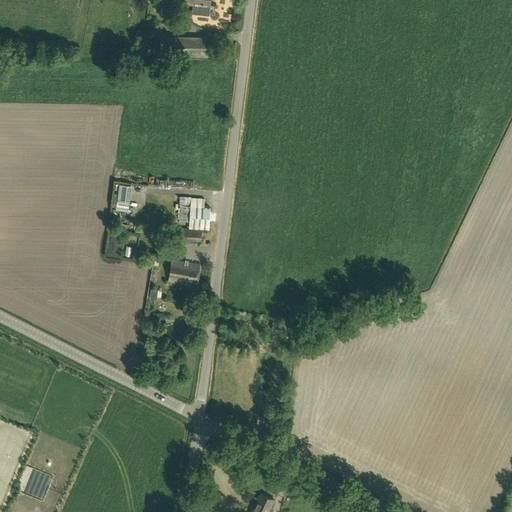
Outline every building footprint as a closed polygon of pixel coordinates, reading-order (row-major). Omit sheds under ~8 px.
[(209,8),(210,0),(184,0),(184,5),(193,6),(192,15),(206,16),(206,7),(209,8)] [(161,41),(162,54),(174,54),(207,55),(207,37),(174,37),(174,41),(161,41)] [(119,184),(117,200),(130,202),(132,185),(119,184)] [(204,206),(204,198),(191,197),(190,206),(180,205),(179,220),(189,220),(189,221),(209,222),(209,206),(204,206)] [(201,242),(201,229),(181,227),(181,240),(201,242)] [(149,251),(134,249),(133,255),(148,257),(149,251)] [(197,285),(200,263),(171,259),(168,280),(197,285)] [(241,473),(244,467),(238,465),(235,470),(241,473)] [(271,511),(273,508),(270,506),(273,499),(261,493),(251,511),(271,511)]
